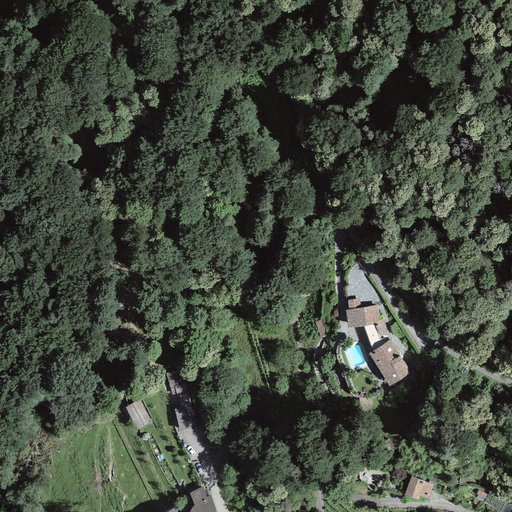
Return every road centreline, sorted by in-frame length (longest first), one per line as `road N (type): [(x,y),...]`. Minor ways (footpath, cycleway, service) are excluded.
road 1 (unclassified): [(511,464),(490,452),(339,216),(291,95),(237,0)]
road 2 (unclassified): [(168,0),(180,63),(184,288),(204,452),(225,511)]
